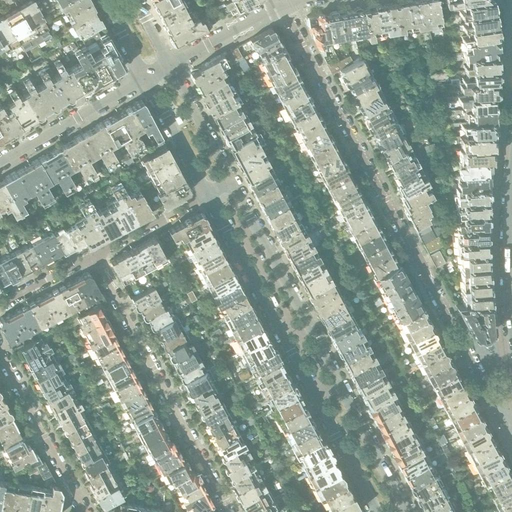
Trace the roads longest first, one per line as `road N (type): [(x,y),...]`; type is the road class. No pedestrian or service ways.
road 1 (residential): [(282,6),(464,353),(496,410),(511,416)]
road 2 (residential): [(229,511),(94,256)]
road 3 (residential): [(336,383),(229,180)]
road 4 (residential): [(206,194),(312,396)]
road 5 (residential): [(80,511),(0,354)]
road 6 (residential): [(0,162),(143,78)]
road 7 (tertiary): [(511,155),(511,313)]
road 8 (residential): [(404,511),(336,383)]
road 9 (residential): [(143,78),(206,194)]
road 10 (residential): [(229,180),(169,64)]
road 11 (residential): [(312,396),(373,511)]
road 12 (residential): [(206,194),(94,256)]
road 13 (residential): [(169,64),(282,6)]
